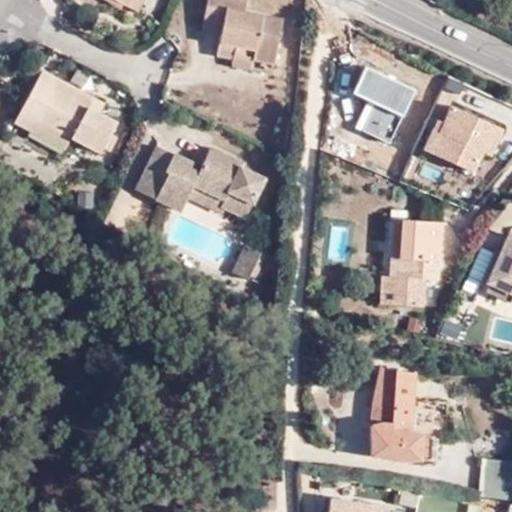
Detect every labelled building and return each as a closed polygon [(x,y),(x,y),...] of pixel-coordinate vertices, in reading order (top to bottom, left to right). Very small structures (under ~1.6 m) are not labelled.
[(106,0),(123,8),(127,0),(106,0)] [(127,0),(123,8),(133,13),(139,0),(127,0)] [(255,59),(254,65),(275,67),(282,24),(244,16),(236,15),(238,0),(207,0),(201,23),(222,27),(220,38),(216,62),(234,64),(234,55),(255,59)] [(238,0),(236,15),(244,16),(246,0),(238,0)] [(199,33),(220,38),(222,27),(201,23),(199,33)] [(251,76),(254,65),(255,59),(234,55),(234,64),(233,72),(251,76)] [(15,130),(31,138),(36,126),(70,145),(101,160),(116,130),(101,122),(91,116),(94,107),(41,78),(15,130)] [(424,146),(473,168),(480,151),(489,153),(500,127),(451,105),(442,122),(435,119),(424,146)] [(105,113),(94,107),(91,116),(101,122),(105,113)] [(36,126),(31,138),(64,155),(70,145),(36,126)] [(223,205),(221,212),(241,220),(260,184),(238,174),(239,167),(207,153),(199,171),(157,152),(136,196),(183,217),(188,203),(192,191),(223,205)] [(218,216),(221,212),(223,205),(192,191),(188,203),(218,216)] [(440,222),(400,217),(397,255),(390,255),(388,277),(379,276),(375,304),(421,306),(424,279),(436,280),(438,254),(431,254),(432,237),(439,238),(440,222)] [(397,255),(400,217),(394,217),(390,255),(397,255)] [(509,296),(511,288),(511,244),(497,238),(478,283),(509,296)] [(229,276),(248,285),(260,257),(243,247),(229,276)] [(365,366),(362,372),(397,377),(399,369),(365,366)] [(397,377),(362,372),(343,410),(341,458),(391,464),(396,436),(381,433),(385,412),(392,412),(397,377)] [(396,436),(391,464),(405,465),(410,437),(396,436)] [(511,467),(484,461),(475,502),(508,508),(511,481),(511,467)] [(325,511),(387,511),(389,501),(327,496),(325,511)]
